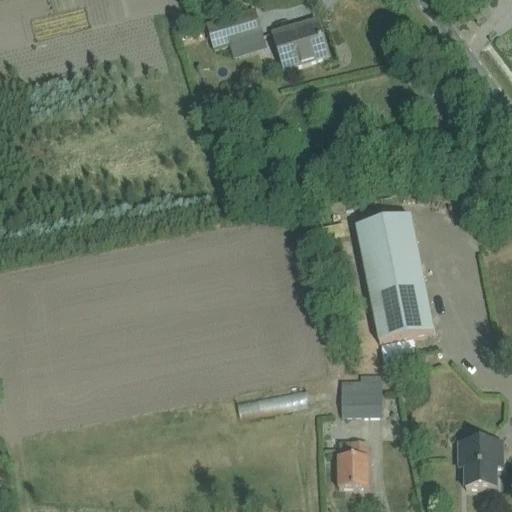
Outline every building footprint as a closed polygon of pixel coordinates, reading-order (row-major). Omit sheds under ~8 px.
[(267,52),(263,39),(255,11),(205,26),(214,55),(230,49),(234,63),(267,52)] [(284,74),(308,67),(327,61),(317,27),(298,33),(286,37),(284,33),(272,37),(284,74)] [(268,148),(264,131),(243,136),(248,153),(268,148)] [(434,336),(411,221),(356,231),(379,347),(434,336)] [(383,419),(382,377),(360,378),(361,385),(340,385),(341,421),(383,419)] [(368,492),(368,472),(368,459),(366,459),(366,446),(351,447),(351,445),(339,445),(340,459),(338,459),(338,472),(339,492),(368,492)] [(496,492),(496,471),(502,471),(502,446),(458,447),(459,472),(465,472),(465,492),(496,492)]
